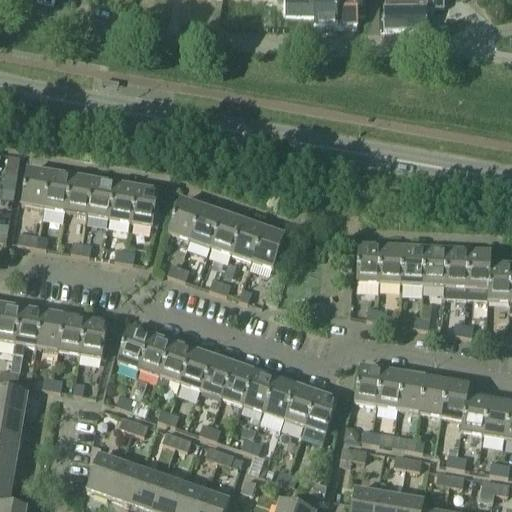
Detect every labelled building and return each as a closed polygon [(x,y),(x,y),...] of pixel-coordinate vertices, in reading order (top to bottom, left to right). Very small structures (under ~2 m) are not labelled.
[(337,32),(337,5),(333,5),(333,0),(285,0),(286,6),(284,6),(284,20),(313,20),(313,33),(337,32)] [(337,0),(338,3),(337,3),(337,5),(337,32),(356,32),(356,23),(365,23),(364,0),(337,0)] [(431,17),(430,4),(420,5),(420,0),(384,0),(385,14),(384,14),(384,25),(379,25),(380,35),(384,35),(384,36),(426,35),(426,17),(431,17)] [(43,213),(49,179),(27,175),(21,209),(43,213)] [(65,217),(71,182),(49,179),(43,213),(65,217)] [(87,221),(94,186),(71,182),(65,217),(87,221)] [(14,196),(15,186),(4,184),(2,194),(14,196)] [(110,225),(116,190),(94,186),(87,221),(110,225)] [(130,229),(136,194),(116,190),(110,225),(130,229)] [(12,205),(14,196),(2,194),(0,203),(12,205)] [(152,232),(158,198),(136,194),(130,229),(152,232)] [(188,247),(200,213),(179,206),(167,239),(188,247)] [(209,254),(221,220),(200,213),(188,247),(209,254)] [(230,261),(242,228),(221,220),(209,254),(230,261)] [(251,268),(263,235),(242,228),(230,261),(251,268)] [(272,276),(284,242),(263,235),(251,268),(272,276)] [(36,253),(39,240),(20,237),(17,250),(36,253)] [(45,255),(47,241),(39,240),(36,253),(45,255)] [(80,261),(82,248),(73,247),(71,259),(80,261)] [(89,262),(91,250),(82,248),(80,261),(89,262)] [(378,288),(380,253),(357,252),(356,287),(378,288)] [(400,290),(402,255),(380,253),(378,288),(400,290)] [(123,268),(125,256),(116,254),(114,267),(123,268)] [(422,291),(424,256),(402,255),(400,290),(422,291)] [(133,270),(135,258),(125,256),(123,268),(133,270)] [(444,292),(446,257),(424,256),(422,291),(444,292)] [(465,305),(468,258),(446,257),(444,292),(443,304),(465,305)] [(488,294),(489,271),(490,271),(490,259),(468,258),(465,305),(487,306),(487,294),(488,294)] [(175,284),(179,273),(170,270),(166,281),(175,284)] [(509,308),(511,272),(490,271),(489,271),(488,294),(487,294),(487,306),(509,308)] [(184,287),(188,276),(179,273),(175,284),(184,287)] [(217,298),(221,287),(212,284),(208,295),(217,298)] [(225,301),(229,290),(221,287),(217,298),(225,301)] [(247,309),(251,298),(242,294),(238,306),(247,309)] [(0,347),(13,349),(19,316),(0,312),(0,347)] [(375,327),(377,316),(367,314),(366,326),(375,327)] [(14,349),(12,359),(22,361),(23,351),(35,353),(41,319),(19,316),(13,349),(14,349)] [(384,329),(386,318),(377,316),(375,327),(384,329)] [(56,357),(62,323),(41,319),(35,353),(56,357)] [(418,335),(420,323),(411,322),(409,333),(418,335)] [(79,361),(85,327),(62,323),(56,357),(79,361)] [(427,336),(429,325),(420,323),(418,335),(427,336)] [(101,364),(107,331),(85,327),(79,361),(101,364)] [(462,342),(464,331),(454,329),(453,341),(462,342)] [(471,344),(473,332),(464,331),(462,342),(471,344)] [(138,375),(149,342),(128,334),(116,368),(138,375)] [(506,350),(508,338),(498,337),(497,348),(506,350)] [(158,383),(170,349),(149,342),(138,375),(158,383)] [(179,390),(191,356),(170,349),(158,383),(155,391),(164,394),(168,386),(179,390)] [(200,397),(212,364),(191,356),(179,390),(200,397)] [(220,404),(232,371),(212,364),(200,397),(220,404)] [(241,411),(253,378),(232,371),(220,404),(241,411)] [(376,412),(382,377),(360,373),(353,408),(376,412)] [(0,387),(6,389),(8,377),(0,376),(0,387)] [(15,390),(17,379),(8,377),(6,389),(15,390)] [(398,416),(404,381),(382,377),(376,412),(398,416)] [(262,419),(274,385),(253,378),(241,411),(262,419)] [(419,419),(425,384),(404,381),(398,416),(419,419)] [(50,396),(52,385),(42,383),(40,395),(50,396)] [(441,423),(447,388),(425,384),(419,419),(441,423)] [(59,398),(61,386),(52,385),(50,396),(59,398)] [(283,426),(295,392),(274,385),(262,419),(283,426)] [(463,427),(467,402),(467,403),(469,392),(447,388),(441,423),(462,427),(463,427)] [(81,402),(83,390),(74,389),(72,400),(81,402)] [(304,433),(316,400),(295,392),(283,426),(304,433)] [(0,419),(23,423),(27,400),(0,395),(0,419)] [(337,407),(316,400),(304,433),(300,445),(321,452),(325,441),(337,407)] [(124,415),(128,404),(119,401),(115,412),(124,415)] [(488,406),(467,403),(467,402),(463,427),(462,427),(460,438),(482,441),(488,406)] [(132,418),(136,407),(128,404),(124,415),(132,418)] [(504,445),(510,410),(488,406),(482,441),(504,445)] [(165,429),(169,418),(161,415),(157,426),(165,429)] [(174,432),(178,421),(169,418),(165,429),(174,432)] [(0,442),(19,446),(23,423),(0,419),(0,442)] [(131,438),(135,427),(123,423),(119,433),(131,438)] [(143,442),(147,431),(135,427),(131,438),(143,442)] [(207,444),(211,433),(202,429),(198,441),(207,444)] [(345,431),(343,445),(355,446),(357,438),(351,432),(345,431)] [(216,447),(220,436),(211,433),(207,444),(216,447)] [(370,449),(372,438),(362,436),(360,448),(370,449)] [(174,453),(177,442),(165,438),(162,448),(174,453)] [(391,453),(393,441),(372,438),(370,449),(391,453)] [(0,465),(15,468),(19,446),(0,442),(0,465)] [(186,457),(189,446),(177,442),(174,453),(186,457)] [(413,457),(415,445),(406,443),(404,455),(413,457)] [(248,458),(252,447),(243,444),(239,455),(248,458)] [(422,458),(424,446),(415,445),(413,457),(422,458)] [(257,461),(261,450),(252,447),(248,458),(257,461)] [(447,460),(445,472),(455,474),(457,462),(458,454),(449,452),(447,460)] [(217,468),(220,457),(208,453),(205,463),(217,468)] [(363,467),(365,456),(352,454),(351,465),(363,467)] [(229,472),(232,461),(220,457),(217,468),(229,472)] [(108,503),(120,469),(98,461),(86,495),(108,503)] [(405,474),(407,463),(394,461),(393,472),(405,474)] [(464,475),(466,464),(457,462),(455,474),(464,475)] [(418,477),(420,466),(407,463),(405,474),(418,477)] [(0,488),(11,491),(15,468),(0,465),(0,488)] [(498,481),(500,470),(491,468),(489,479),(498,481)] [(130,511),(141,476),(120,469),(108,503),(130,511)] [(507,483),(509,471),(500,470),(498,481),(507,483)] [(284,490),(288,479),(279,475),(275,487),(284,490)] [(133,511),(153,511),(163,484),(141,476),(130,511),(133,511)] [(293,493),(297,482),(288,479),(284,490),(293,493)] [(449,492),(451,481),(438,479),(436,490),(449,492)] [(462,494),(463,483),(451,481),(449,492),(462,494)] [(177,511),(185,491),(163,484),(153,511),(177,511)] [(251,502),(256,490),(244,486),(240,498),(251,502)] [(494,499),(495,488),(483,486),(481,497),(494,499)] [(0,511),(7,511),(11,491),(0,488),(0,511)] [(506,502),(508,491),(495,488),(494,499),(506,502)] [(201,511),(206,499),(185,491),(177,511),(201,511)] [(375,511),(378,499),(354,495),(351,511),(375,511)] [(226,511),(228,507),(206,499),(201,511),(226,511)] [(398,511),(400,503),(378,499),(375,511),(398,511)] [(422,511),(423,507),(400,503),(398,511),(422,511)]
